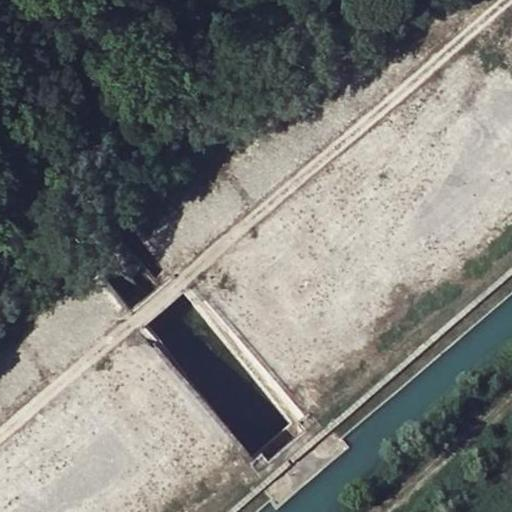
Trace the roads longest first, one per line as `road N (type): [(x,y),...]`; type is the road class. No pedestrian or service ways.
road 1 (track): [(0,438),(511,0)]
road 2 (track): [(382,511),(511,400)]
